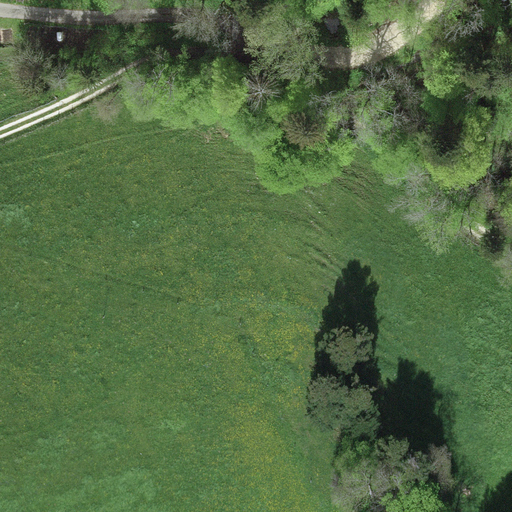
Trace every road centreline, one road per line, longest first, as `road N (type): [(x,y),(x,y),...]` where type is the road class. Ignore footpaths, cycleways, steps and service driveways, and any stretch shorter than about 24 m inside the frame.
road 1 (track): [(511,248),(451,210),(351,108)]
road 2 (track): [(439,0),(405,34),(367,52),(331,57),(272,36)]
